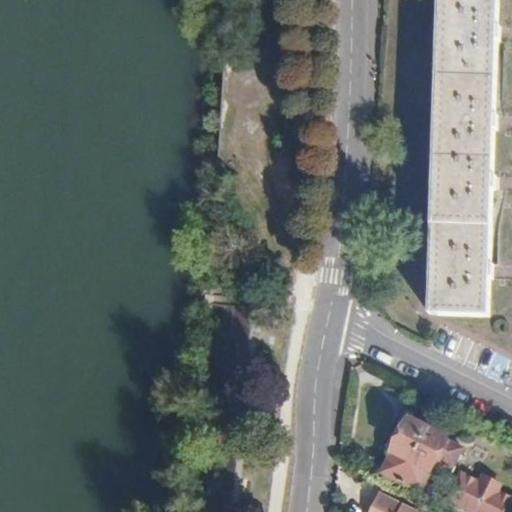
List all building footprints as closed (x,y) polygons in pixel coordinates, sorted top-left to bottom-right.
[(497,0),(442,0),(433,313),(489,314),(497,0)] [(438,457),(447,441),(448,437),(410,419),(400,437),(394,437),(388,449),(393,454),(384,473),(422,491),(430,475),(448,484),(452,477),(457,466),(438,457)] [(465,450),(447,441),(438,457),(457,466),(465,450)] [(460,480),(456,488),(449,501),(469,511),(470,511),(511,511),(511,500),(498,493),(501,488),(483,480),(480,485),(462,476),(460,480)] [(452,477),(448,484),(456,488),(460,480),(452,477)] [(413,511),(380,494),(371,511),(413,511)]
